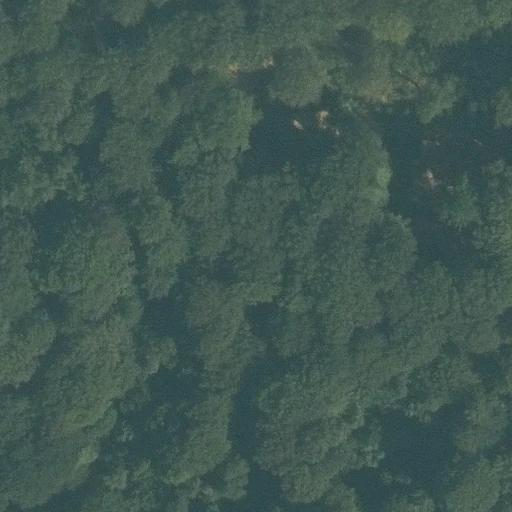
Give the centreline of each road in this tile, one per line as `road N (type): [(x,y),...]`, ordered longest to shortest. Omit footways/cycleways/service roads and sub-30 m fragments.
road 1 (track): [(0,382),(122,309),(367,224),(511,193)]
road 2 (track): [(280,511),(332,477),(475,428),(511,425)]
